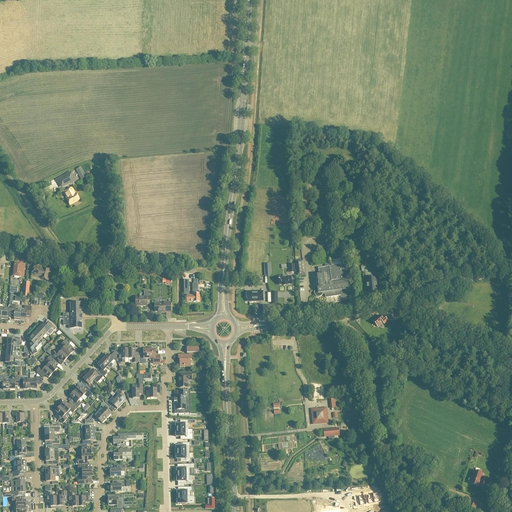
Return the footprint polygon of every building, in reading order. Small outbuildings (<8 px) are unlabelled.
[(86,177),(81,167),(77,169),(82,179),(86,177)] [(71,172),(61,177),(65,184),(74,179),(71,172)] [(72,188),(64,192),(67,198),(66,199),(70,205),(79,200),(76,193),(75,194),(72,188)] [(325,267),(318,268),(319,275),(313,275),(314,285),(315,285),(316,287),(314,287),(315,290),(314,291),(314,292),(314,293),(314,294),(315,295),(316,296),(317,296),(318,297),(319,297),(320,296),(321,296),(322,295),(322,294),(325,293),(325,295),(340,293),(341,295),(341,297),(342,298),(343,298),(344,299),(346,299),(347,299),(348,298),(349,297),(349,295),(349,294),(349,292),(346,271),(350,271),(349,264),(345,264),(344,264),(344,258),(331,260),(331,263),(331,266),(329,266),(329,263),(325,264),(325,267)] [(295,261),(297,276),(305,274),(303,260),(295,261)] [(15,263),(14,276),(20,277),(20,276),(23,277),(25,265),(21,264),(15,263)] [(39,278),(43,268),(34,265),(31,276),(39,278)] [(368,270),(365,271),(366,276),(375,275),(375,269),(373,267),(368,268),(368,270)] [(43,268),(39,278),(48,281),(51,270),(43,268)] [(287,285),(292,284),(291,276),(286,277),(286,275),(281,276),(281,277),(279,277),(279,280),(278,280),(278,284),(279,284),(279,285),(283,285),(283,286),(287,285)] [(367,279),(368,291),(370,292),(377,291),(376,281),(376,275),(375,275),(372,275),(372,276),(373,279),(367,279)] [(189,280),(184,280),(184,288),(184,294),(187,294),(187,295),(187,302),(193,302),(200,302),(200,294),(198,294),(198,292),(198,288),(198,284),(194,284),(193,284),(193,288),(193,292),(194,292),(194,294),(193,294),(193,297),(192,297),(192,295),(189,295),(189,294),(189,288),(189,280)] [(151,300),(151,292),(146,291),(146,293),(144,293),(144,297),(136,297),(135,306),(146,306),(147,300),(151,300)] [(263,301),(263,291),(246,291),(247,302),(263,301)] [(2,308),(1,318),(7,319),(7,316),(11,316),(12,302),(9,301),(9,307),(8,307),(8,309),(2,308)] [(155,301),(154,302),(155,312),(161,312),(166,312),(166,309),(171,309),(171,302),(163,302),(163,304),(159,304),(159,302),(157,301),(155,301)] [(12,302),(11,316),(14,317),(14,320),(20,320),(21,310),(18,309),(19,305),(12,305),(12,302)] [(70,303),(71,313),(63,313),(63,325),(69,325),(69,329),(82,328),(82,316),(84,315),(83,302),(70,303)] [(262,305),(263,314),(275,314),(275,305),(262,305)] [(24,310),(21,310),(20,320),(26,321),(26,318),(30,318),(31,307),(25,306),(24,310)] [(401,306),(397,307),(395,308),(398,317),(400,316),(404,315),(401,306)] [(381,318),(379,315),(373,321),(378,327),(383,322),(384,324),(388,321),(383,316),(381,318)] [(45,322),(41,327),(49,335),(52,332),(52,333),(56,328),(48,320),(45,323),(45,322)] [(41,327),(37,331),(43,337),(45,335),(48,337),(50,335),(49,335),(41,327)] [(43,337),(37,331),(32,335),(41,344),(43,342),(41,340),(43,337)] [(41,344),(32,335),(28,340),(32,342),(29,345),(32,347),(30,349),(33,353),(34,355),(38,353),(36,349),(41,343),(41,344)] [(7,345),(16,346),(17,340),(20,341),(21,338),(14,337),(14,340),(8,339),(7,345)] [(61,351),(68,357),(73,352),(68,348),(71,346),(65,341),(61,345),(64,348),(61,351)] [(187,353),(188,353),(188,355),(178,355),(178,360),(179,360),(180,367),(191,367),(190,360),(192,360),(191,355),(196,355),(196,353),(199,353),(199,347),(187,347),(187,353)] [(152,349),(149,349),(149,359),(153,358),(153,364),(160,364),(160,356),(155,356),(155,351),(156,351),(156,348),(152,349)] [(128,359),(128,349),(122,349),(122,353),(118,354),(118,359),(118,363),(124,363),(124,359),(128,359)] [(139,362),(139,356),(139,353),(135,353),(135,349),(128,349),(128,359),(133,359),(133,363),(139,362)] [(149,359),(149,349),(146,349),(142,349),(142,351),(143,351),(143,356),(139,356),(139,362),(139,364),(146,364),(146,359),(149,359)] [(68,357),(61,351),(59,354),(56,351),(51,355),(57,360),(59,358),(64,362),(68,357)] [(117,352),(116,353),(116,352),(113,353),(111,355),(110,355),(109,356),(107,355),(104,358),(104,357),(102,359),(110,368),(112,366),(110,364),(115,359),(117,361),(118,359),(118,354),(117,352)] [(4,357),(4,362),(6,363),(12,363),(12,367),(19,367),(20,367),(20,365),(20,362),(15,361),(15,358),(4,357)] [(46,367),(53,373),(57,368),(53,364),(56,362),(50,357),(46,361),(49,364),(46,367)] [(110,368),(102,359),(100,362),(97,365),(101,369),(99,371),(104,376),(105,377),(107,375),(106,374),(107,374),(103,371),(107,367),(109,369),(110,368)] [(53,373),(46,367),(43,370),(40,367),(37,370),(38,373),(42,377),(44,374),(48,378),(53,373)] [(87,375),(93,380),(97,384),(103,377),(98,372),(96,374),(92,370),(87,375)] [(187,379),(192,379),(192,373),(178,373),(179,381),(180,388),(187,388),(187,379)] [(93,380),(87,375),(83,379),(87,384),(85,386),(90,390),(94,386),(91,383),(93,380)] [(5,377),(3,377),(0,377),(0,387),(3,387),(3,390),(9,390),(9,381),(5,381),(5,377)] [(12,380),(9,381),(9,390),(15,389),(15,387),(19,387),(19,384),(19,377),(12,377),(12,380)] [(21,377),(19,377),(19,384),(23,384),(23,389),(30,389),(30,379),(23,380),(23,377),(21,377)] [(36,379),(30,379),(30,389),(37,389),(36,383),(39,383),(39,385),(43,383),(40,377),(36,377),(36,379)] [(137,385),(132,385),(132,389),(133,399),(139,399),(139,395),(143,395),(142,385),(137,385)] [(149,389),(149,392),(146,392),(146,398),(150,398),(157,398),(157,394),(160,394),(160,385),(153,385),(153,389),(149,389)] [(74,391),(81,398),(84,395),(88,399),(92,394),(85,387),(82,389),(79,387),(74,391)] [(112,397),(121,405),(125,401),(120,396),(123,394),(118,390),(112,397)] [(81,398),(74,391),(70,396),(73,399),(70,402),(77,408),(81,404),(78,401),(81,398)] [(175,397),(175,399),(174,399),(174,402),(175,402),(175,410),(176,410),(177,414),(182,413),(181,409),(186,409),(186,397),(188,397),(188,391),(178,391),(178,397),(175,397)] [(121,405),(112,397),(115,399),(111,403),(107,399),(105,402),(110,407),(113,405),(117,409),(121,405)] [(64,402),(60,407),(67,413),(70,410),(73,413),(77,408),(70,402),(67,405),(64,402)] [(103,409),(100,412),(106,419),(111,414),(106,410),(109,407),(103,402),(101,405),(102,405),(100,407),(103,409)] [(67,413),(60,407),(55,411),(58,414),(56,417),(63,423),(67,419),(64,416),(67,413)] [(326,408),(311,409),(313,424),(328,423),(326,408)] [(93,414),(87,420),(85,420),(85,424),(93,423),(93,420),(96,420),(97,419),(102,423),(106,419),(100,412),(96,417),(94,416),(93,414)] [(2,415),(2,424),(7,424),(7,429),(9,429),(13,429),(12,418),(9,418),(9,414),(2,415)] [(20,427),(26,427),(26,421),(23,421),(23,414),(17,414),(17,423),(20,423),(20,427)] [(176,427),(175,427),(175,430),(176,430),(178,430),(189,430),(188,424),(190,424),(189,424),(189,420),(183,421),(183,424),(176,424),(176,427)] [(82,435),(95,434),(94,428),(89,428),(88,424),(81,425),(81,428),(82,428),(82,435)] [(60,427),(58,427),(51,427),(51,430),(44,430),(45,436),(54,436),(54,432),(56,432),(57,433),(59,433),(59,432),(59,431),(60,431),(60,427)] [(339,428),(324,430),(324,437),(329,436),(329,439),(335,438),(334,435),(339,435),(339,428)] [(176,430),(175,430),(175,434),(176,434),(176,437),(183,437),(183,440),(190,440),(193,440),(192,436),(189,436),(189,430),(178,430),(176,430)] [(95,436),(95,434),(82,435),(82,439),(82,445),(87,444),(89,444),(89,441),(96,441),(96,436),(95,436)] [(135,434),(129,434),(118,434),(118,438),(113,438),(113,444),(117,444),(117,447),(124,447),(124,441),(127,441),(127,439),(129,439),(135,438),(135,434)] [(54,436),(45,436),(45,441),(52,441),(52,444),(59,444),(59,441),(57,441),(57,438),(54,439),(54,436)] [(17,448),(26,448),(26,442),(19,442),(19,438),(14,438),(14,445),(17,444),(17,448)] [(176,449),(175,449),(175,453),(178,453),(189,452),(189,446),(190,446),(190,443),(183,443),(183,446),(176,446),(176,449)] [(87,444),(82,445),(77,445),(77,450),(82,450),(82,455),(91,454),(91,453),(92,453),(93,453),(93,449),(92,449),(91,449),(91,448),(87,448),(87,444)] [(45,456),(58,455),(58,450),(58,448),(58,446),(52,447),(52,450),(45,450),(45,451),(44,452),(44,454),(45,455),(45,456)] [(26,448),(17,448),(18,452),(14,452),(14,457),(16,457),(20,457),(24,457),(24,454),(26,454),(26,448)] [(132,450),(127,450),(120,450),(120,453),(114,454),(114,460),(115,460),(115,461),(118,461),(118,460),(123,460),(123,457),(127,457),(132,457),(132,450)] [(178,453),(175,453),(176,456),(176,459),(184,459),(184,462),(190,462),(190,459),(189,459),(189,452),(178,453)] [(91,454),(82,455),(82,459),(78,459),(78,465),(88,464),(87,461),(91,461),(91,454)] [(58,455),(45,456),(45,462),(52,461),(52,465),(58,464),(58,461),(58,456),(58,455)] [(88,464),(78,465),(78,470),(82,470),(82,475),(92,474),(92,468),(88,468),(88,464)] [(177,471),(176,471),(176,475),(179,475),(190,475),(190,469),(194,469),(194,464),(184,465),(184,468),(177,469),(177,471)] [(121,471),(125,471),(125,465),(117,466),(117,469),(110,469),(110,477),(121,477),(121,471)] [(46,476),(59,475),(59,466),(52,467),(52,470),(46,470),(46,476)] [(26,467),(17,467),(13,467),(14,474),(10,474),(10,477),(17,477),(19,477),(19,473),(27,472),(26,467)] [(468,479),(468,480),(468,481),(469,481),(469,482),(470,482),(470,483),(478,486),(479,483),(481,483),(481,484),(485,486),(488,479),(483,477),(483,478),(481,478),(482,473),(479,472),(480,470),(479,469),(477,468),(476,469),(475,471),(474,471),(471,478),(470,478),(469,478),(468,478),(468,479)] [(92,474),(82,475),(83,479),(78,479),(79,485),(92,484),(91,481),(92,481),(92,474)] [(59,475),(46,476),(46,482),(52,482),(52,485),(58,484),(58,481),(55,481),(55,476),(59,475)] [(179,475),(176,475),(176,479),(177,479),(177,482),(184,481),(184,485),(193,484),(193,481),(190,481),(190,475),(179,475)] [(12,487),(25,487),(25,481),(19,481),(18,478),(12,478),(13,481),(12,481),(12,487)] [(124,481),(117,481),(117,485),(111,485),(111,492),(115,492),(125,491),(125,488),(124,488),(124,481)] [(13,493),(12,493),(4,493),(5,498),(12,497),(19,497),(19,493),(25,493),(25,487),(12,487),(13,493)] [(177,494),(176,494),(176,497),(178,497),(179,497),(193,497),(190,497),(190,491),(192,491),(192,487),(184,488),(184,491),(178,491),(177,491),(177,494)] [(61,497),(57,497),(57,508),(63,508),(63,506),(63,502),(67,502),(66,492),(61,492),(61,497)] [(361,495),(353,497),(354,501),(354,500),(355,503),(354,503),(355,507),(366,505),(366,503),(368,503),(369,504),(380,502),(380,498),(378,498),(378,496),(379,496),(378,492),(370,494),(370,495),(361,496),(361,495)] [(57,508),(57,497),(52,497),(52,493),(45,493),(46,503),(50,503),(50,507),(51,507),(51,509),(57,508)] [(79,507),(79,497),(74,497),(74,493),(68,493),(69,503),(72,503),(72,507),(79,507)] [(79,497),(79,507),(85,506),(85,502),(89,502),(88,493),(83,493),(83,497),(79,497)] [(122,498),(121,498),(121,495),(115,495),(115,498),(108,499),(108,506),(117,505),(117,507),(123,507),(122,498)] [(19,497),(12,497),(12,503),(16,503),(16,507),(26,507),(26,506),(27,506),(27,505),(27,501),(26,501),(26,500),(22,500),(21,497),(19,497)]
